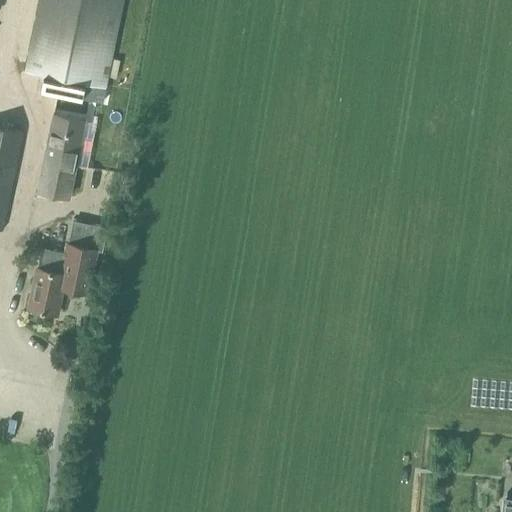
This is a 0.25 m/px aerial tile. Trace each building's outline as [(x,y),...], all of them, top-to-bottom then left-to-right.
[(39,0),(25,70),(46,74),(43,89),(83,97),(86,82),(107,86),(124,0),(39,0)] [(474,86),(469,12),(451,13),(451,17),(431,18),(435,75),(440,75),(441,81),(424,82),(425,89),(474,86)] [(511,94),(511,15),(489,13),(479,90),(511,94)] [(38,190),(71,196),(85,119),(53,113),(38,190)] [(127,127),(114,124),(110,145),(123,148),(127,127)] [(0,229),(3,230),(24,130),(0,125),(0,229)] [(57,314),(62,287),(87,292),(95,248),(68,242),(66,253),(41,248),(29,309),(57,314)]
